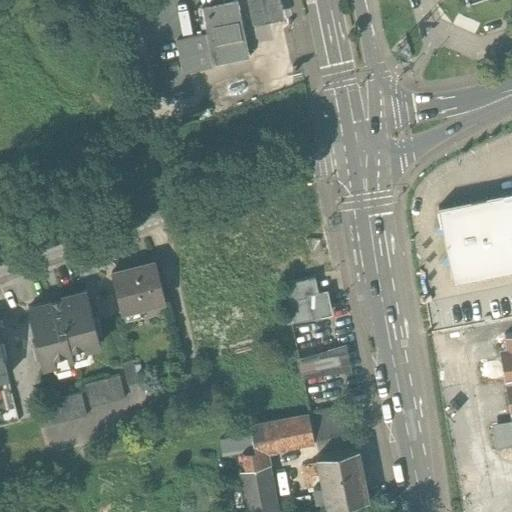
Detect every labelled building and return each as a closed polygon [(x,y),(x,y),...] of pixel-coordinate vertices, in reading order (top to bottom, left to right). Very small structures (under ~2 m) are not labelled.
[(279,0),(246,0),(252,26),(283,20),(279,0)] [(237,2),(202,9),(214,67),(250,59),(237,2)] [(511,249),(511,190),(501,193),(501,194),(511,249)] [(511,249),(501,194),(437,207),(440,222),(436,230),(443,235),(447,254),(442,261),(449,266),(452,281),(511,269),(511,249)] [(174,271),(182,302),(258,284),(250,252),(174,271)] [(156,261),(113,272),(122,311),(165,301),(156,261)] [(287,281),(292,305),(287,306),(290,320),(330,311),(326,292),(319,293),(315,275),(287,281)] [(87,291),(62,297),(61,295),(52,298),(52,302),(28,308),(36,343),(31,345),(34,357),(39,356),(43,369),(54,366),(56,374),(75,370),(73,362),(92,357),(90,350),(101,348),(98,336),(102,335),(99,321),(95,322),(87,291)] [(509,449),(511,448),(511,322),(491,326),(509,449)] [(346,345),(299,360),(302,378),(351,372),(346,345)] [(134,360),(123,363),(129,386),(140,383),(134,360)] [(7,377),(0,379),(0,426),(18,422),(7,377)] [(121,377),(85,386),(91,410),(127,401),(121,377)] [(81,394),(35,405),(40,429),(87,418),(81,394)] [(350,406),(250,424),(254,444),(249,445),(250,451),(265,448),(302,442),(354,433),(350,406)] [(354,450),(318,457),(324,486),(314,488),(316,498),(317,502),(327,500),(329,509),(329,511),(358,511),(357,503),(369,501),(357,446),(353,447),(354,450)] [(250,451),(242,453),(245,470),(268,465),(265,448),(250,451)] [(310,496),(276,503),(268,465),(245,470),(241,471),(249,511),(316,511),(329,509),(327,500),(317,502),(316,498),(310,499),(310,496)]
